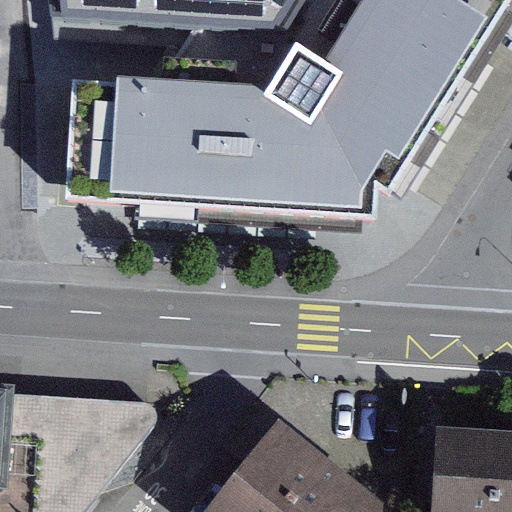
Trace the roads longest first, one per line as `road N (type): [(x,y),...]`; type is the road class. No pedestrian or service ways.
road 1 (secondary): [(243,321),(0,306)]
road 2 (residential): [(243,321),(230,409),(146,511)]
road 3 (secondary): [(455,334),(243,321)]
road 4 (residential): [(455,334),(460,286),(511,189)]
